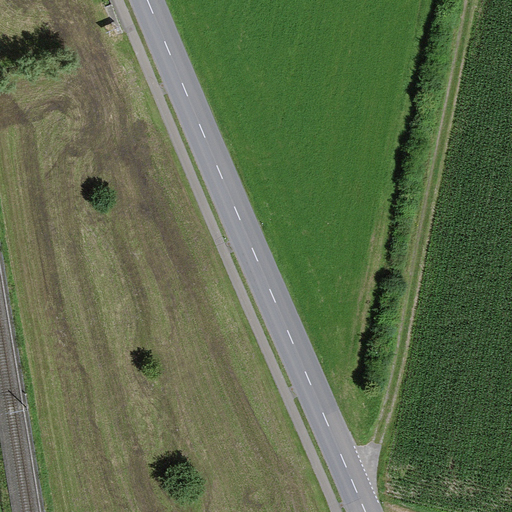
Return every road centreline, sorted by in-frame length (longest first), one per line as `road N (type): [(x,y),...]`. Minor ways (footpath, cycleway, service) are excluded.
road 1 (secondary): [(149,0),(365,511)]
road 2 (track): [(347,470),(376,457),(385,438),(417,239),(472,0)]
